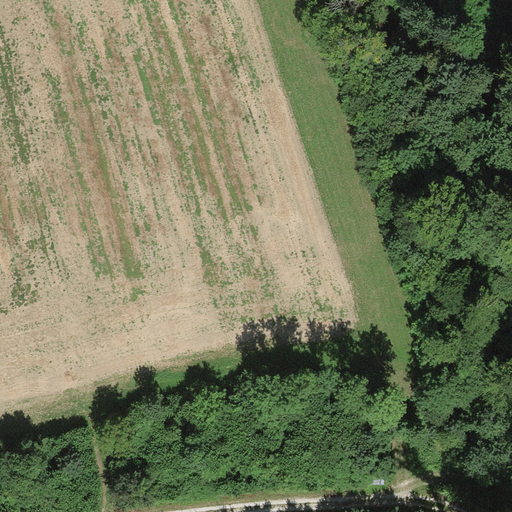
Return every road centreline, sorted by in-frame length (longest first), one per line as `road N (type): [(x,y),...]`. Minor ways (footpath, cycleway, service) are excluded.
road 1 (track): [(402,497),(251,511)]
road 2 (track): [(511,495),(454,476),(416,479),(402,497)]
